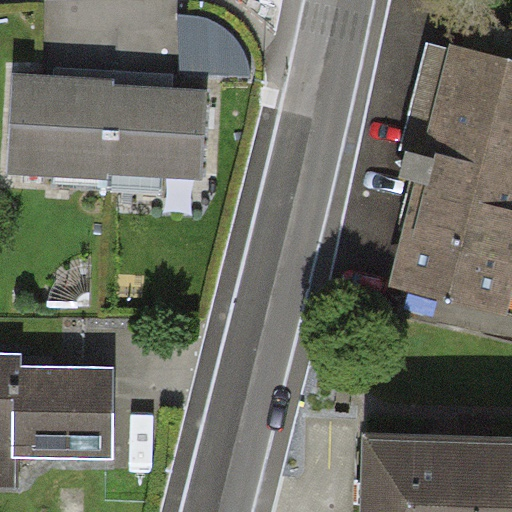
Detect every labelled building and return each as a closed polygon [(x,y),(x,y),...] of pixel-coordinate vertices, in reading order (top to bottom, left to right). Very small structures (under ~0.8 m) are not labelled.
[(511,74),(450,60),(391,299),(504,327),(511,295),(511,74)] [(109,91),(5,86),(1,180),(105,184),(109,91)] [(212,95),(109,91),(105,184),(208,189),(212,95)] [(23,363),(0,362),(0,462),(108,464),(109,378),(23,377),(23,363)] [(511,511),(511,449),(361,445),(358,511),(511,511)]
